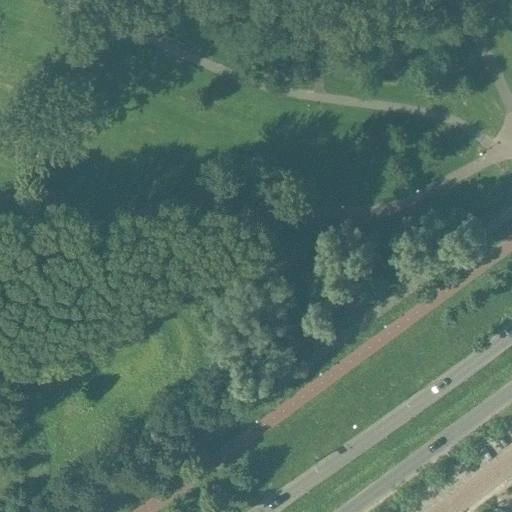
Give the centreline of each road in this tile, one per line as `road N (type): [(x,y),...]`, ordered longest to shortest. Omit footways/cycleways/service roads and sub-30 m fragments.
road 1 (track): [(95,399),(144,367),(152,349),(143,334),(28,382),(18,375),(24,360),(143,308),(173,320),(184,352),(173,373),(70,441),(58,428),(76,411)]
road 2 (secondary): [(511,332),(266,511)]
road 3 (secondary): [(344,511),(511,390)]
